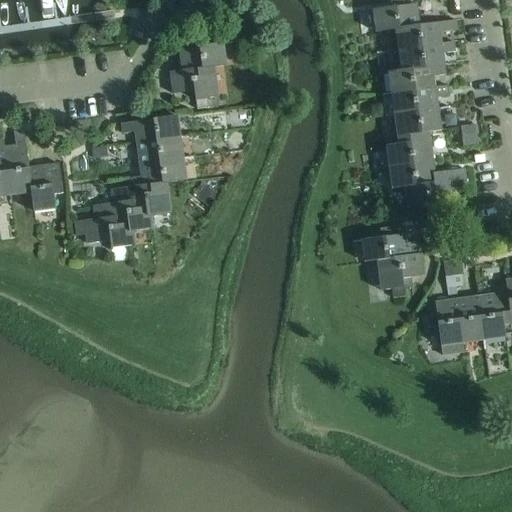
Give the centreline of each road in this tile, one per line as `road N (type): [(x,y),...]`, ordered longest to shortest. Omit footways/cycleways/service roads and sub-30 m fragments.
road 1 (residential): [(0,96),(126,78),(163,23),(201,0)]
road 2 (residential): [(511,155),(492,0)]
